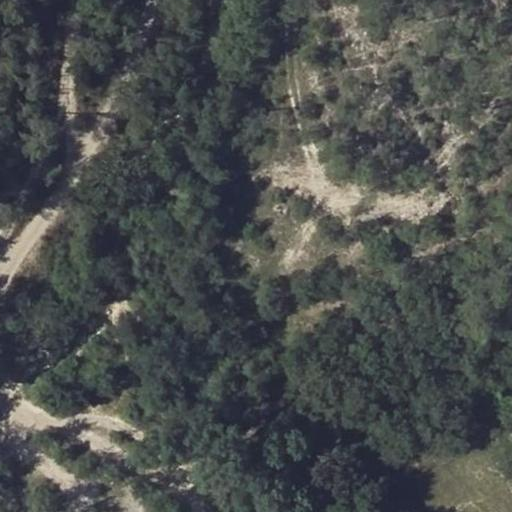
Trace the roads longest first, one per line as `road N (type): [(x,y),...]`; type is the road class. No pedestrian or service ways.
road 1 (track): [(0,289),(105,116),(151,0)]
road 2 (track): [(221,511),(147,437),(36,400),(0,365)]
